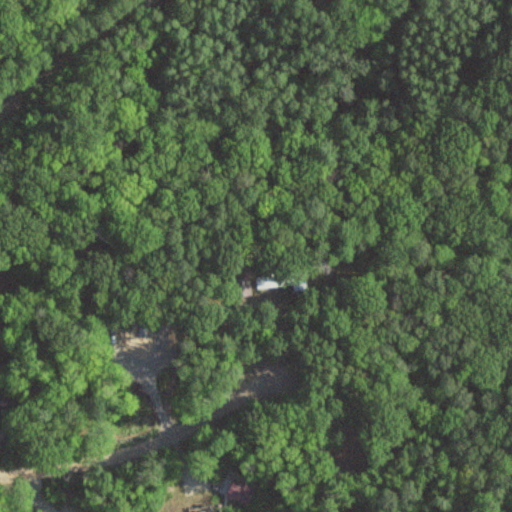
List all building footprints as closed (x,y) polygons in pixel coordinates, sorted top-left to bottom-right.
[(294,286),(295,292),(309,291),(307,270),(270,275),(270,276),(257,277),(259,290),(294,286)] [(42,276),(0,275),(0,284),(42,285),(42,276)] [(251,278),(234,278),(234,296),(251,296),(251,278)] [(0,410),(13,399),(6,391),(0,396),(0,410)] [(226,498),(249,505),(255,487),(232,480),(226,498)]
